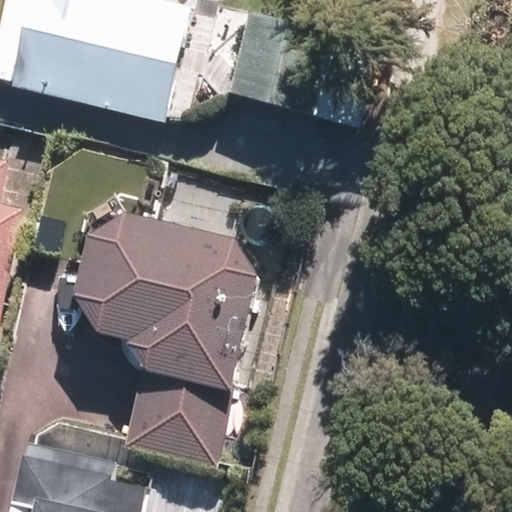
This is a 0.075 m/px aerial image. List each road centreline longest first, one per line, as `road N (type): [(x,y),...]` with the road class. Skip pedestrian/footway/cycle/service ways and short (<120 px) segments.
road 1 (unknown): [(249,511),(302,289),(278,206),(231,164),(0,84)]
road 2 (unknown): [(468,511),(511,314)]
